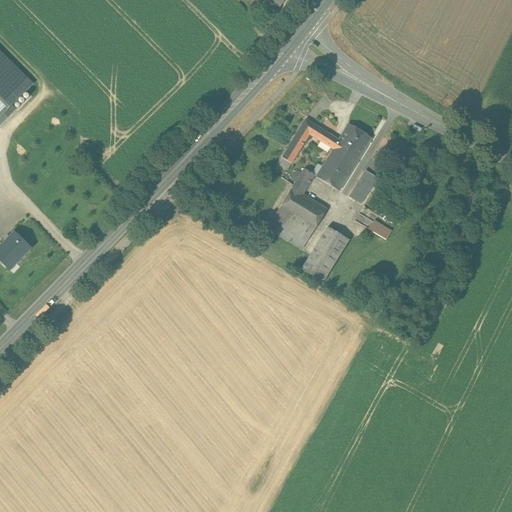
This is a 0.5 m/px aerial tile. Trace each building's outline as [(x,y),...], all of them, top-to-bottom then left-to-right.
[(0,125),(15,110),(11,106),(32,84),(0,52),(0,125)] [(305,120),(282,158),(291,164),(309,135),(333,150),(333,149),(339,141),(305,120)] [(371,139),(348,125),(339,141),(333,149),(348,159),(346,162),(354,167),(371,139)] [(316,177),(339,191),(354,167),(346,162),(348,159),(333,149),(333,150),(322,168),(316,177)] [(291,164),(282,158),(277,165),(287,171),(291,164)] [(317,165),(312,174),(315,176),(316,177),(322,168),(317,165)] [(296,182),(279,210),(313,231),(327,210),(303,195),(315,176),(312,174),(304,169),(301,173),(296,182)] [(296,182),(301,173),(295,170),(290,179),(296,182)] [(379,179),(365,171),(349,197),(363,206),(379,179)] [(313,231),(279,210),(267,228),(302,250),(313,231)] [(367,227),(371,220),(357,212),(353,220),(367,227)] [(373,219),(367,229),(385,239),(390,230),(373,219)] [(328,228),(301,270),(322,283),(349,241),(328,228)] [(0,262),(9,271),(30,249),(14,233),(0,247),(0,262)]
